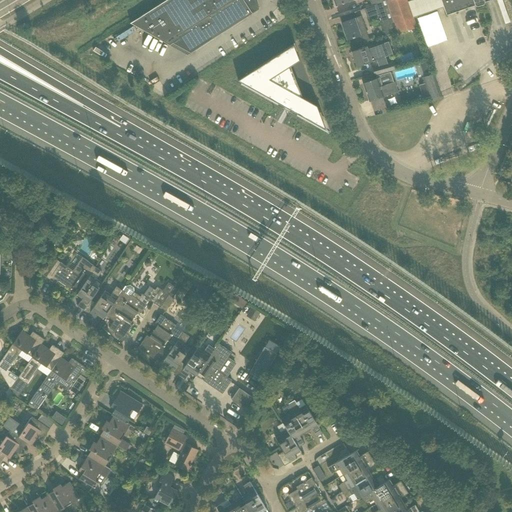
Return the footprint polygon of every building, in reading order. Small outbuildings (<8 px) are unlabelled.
[(170,45),(173,43),(183,59),(253,14),(244,0),(166,0),(131,22),(135,25),(170,45)] [(258,10),(255,0),(244,0),(253,14),(258,10)] [(407,0),(382,0),(383,2),(394,33),(417,27),(407,0)] [(485,2),(489,0),(441,0),(446,15),(475,5),(477,6),(483,4),(485,2)] [(385,35),(394,33),(383,2),(375,5),(377,13),(378,12),(385,35)] [(355,42),(368,38),(360,16),(341,23),(347,39),(353,37),(355,42)] [(367,49),(366,46),(351,51),(357,66),(393,54),(388,42),(367,49)] [(303,98),(298,86),(291,66),(299,60),(293,44),(238,80),(288,108),(318,125),(322,120),(317,105),(303,98)] [(375,75),(391,71),(395,69),(393,62),(372,67),(375,75)] [(421,76),(430,74),(427,62),(418,64),(421,76)] [(424,77),(431,100),(441,97),(433,74),(424,77)] [(389,83),(383,85),(380,77),(363,83),(369,101),(398,91),(394,81),(389,83)] [(423,99),(430,98),(425,83),(419,85),(423,99)] [(55,218),(62,223),(65,218),(57,213),(55,218)] [(35,219),(32,223),(40,228),(43,223),(35,219)] [(58,265),(52,261),(42,274),(56,283),(58,280),(68,287),(71,284),(79,290),(96,267),(83,258),(74,271),(61,262),(58,265)] [(80,291),(85,294),(77,306),(83,310),(91,299),(103,282),(97,278),(102,271),(96,267),(79,290),(79,291),(80,291)] [(209,284),(204,280),(200,287),(205,290),(209,284)] [(163,291),(161,293),(167,297),(169,295),(174,286),(168,282),(163,291)] [(146,304),(149,299),(150,299),(149,298),(143,294),(142,294),(141,296),(134,292),(134,287),(130,285),(126,286),(122,291),(114,303),(135,318),(135,317),(140,309),(143,311),(147,305),(146,304)] [(114,303),(122,291),(116,287),(111,294),(105,290),(96,303),(91,299),(83,310),(95,318),(100,311),(106,315),(114,303)] [(157,287),(149,298),(150,299),(149,299),(154,303),(161,293),(163,291),(157,287)] [(155,304),(159,306),(160,307),(167,297),(161,293),(154,303),(155,303),(155,304)] [(235,293),(235,294),(230,300),(234,303),(239,296),(235,293)] [(160,307),(166,311),(174,298),(169,295),(167,297),(160,307)] [(135,318),(114,303),(106,315),(114,320),(109,328),(117,333),(124,338),(131,327),(129,326),(134,317),(135,318)] [(252,307),(246,316),(255,321),(260,312),(252,307)] [(176,325),(162,315),(161,315),(157,320),(160,322),(154,330),(153,330),(174,345),(183,333),(175,327),(176,325)] [(138,348),(153,358),(158,351),(166,356),(174,345),(153,330),(154,331),(148,339),(145,337),(138,348)] [(22,331),(6,353),(0,361),(0,371),(0,372),(10,388),(15,381),(18,377),(8,369),(21,349),(32,357),(41,344),(45,339),(34,332),(30,337),(22,331)] [(167,357),(172,360),(167,368),(179,376),(186,365),(182,361),(191,348),(185,344),(190,337),(183,333),(174,345),(166,356),(166,357),(167,357)] [(64,353),(53,345),(50,350),(41,344),(32,357),(18,377),(27,383),(41,363),(52,370),(61,358),(64,353)] [(185,380),(188,375),(190,372),(196,376),(199,372),(215,349),(209,345),(204,352),(199,348),(187,365),(186,365),(179,376),(185,380)] [(262,380),(263,378),(270,365),(277,354),(264,347),(249,373),(262,380)] [(205,382),(223,393),(232,380),(219,371),(228,358),(215,349),(199,372),(208,379),(205,382)] [(83,366),(73,359),(69,364),(61,358),(52,370),(28,405),(36,411),(57,381),(67,388),(70,383),(71,384),(83,366)] [(231,400),(245,409),(251,399),(238,390),(231,400)] [(112,414),(114,415),(127,423),(131,417),(127,415),(131,409),(138,413),(143,404),(122,391),(117,400),(116,399),(111,406),(115,408),(112,414)] [(306,433),(306,432),(311,429),(316,437),(322,433),(305,404),(298,408),(294,400),(288,403),(306,433)] [(300,436),(306,433),(288,403),(281,407),(286,415),(280,418),(298,447),(304,444),(300,436)] [(326,416),(328,419),(334,415),(330,409),(327,412),(326,416)] [(57,411),(53,417),(62,423),(66,417),(57,411)] [(118,445),(126,450),(130,444),(122,439),(121,440),(119,438),(123,432),(125,433),(130,425),(127,423),(114,415),(109,422),(107,420),(102,428),(104,429),(100,435),(101,435),(118,445)] [(50,429),(44,425),(32,417),(25,427),(10,416),(3,426),(10,430),(27,443),(31,445),(37,436),(42,440),(50,429)] [(281,434),(279,435),(275,437),(284,451),(278,455),(284,465),(297,458),(292,450),(298,447),(280,418),(282,423),(277,426),(280,431),(281,434)] [(44,425),(50,429),(54,423),(48,419),(44,425)] [(152,430),(147,426),(143,432),(149,435),(152,430)] [(165,443),(180,451),(174,464),(187,471),(190,466),(191,464),(198,449),(183,442),(186,436),(172,429),(165,443)] [(27,443),(10,430),(3,440),(0,438),(0,452),(5,456),(9,459),(15,450),(20,453),(27,443)] [(97,443),(94,441),(89,448),(91,450),(88,455),(90,457),(105,466),(109,460),(106,459),(110,452),(113,453),(118,445),(101,435),(97,443)] [(344,441),(336,445),(340,455),(349,452),(344,441)] [(356,458),(352,452),(328,467),(332,474),(339,469),(343,474),(371,457),(368,451),(356,458)] [(83,473),(79,478),(94,488),(98,481),(102,484),(110,469),(105,466),(90,457),(85,464),(83,463),(79,470),(83,473)] [(346,480),(345,481),(338,485),(342,492),(370,475),(367,469),(375,464),(371,457),(343,474),(346,480)] [(159,488),(154,498),(148,499),(145,504),(156,509),(160,501),(170,505),(177,490),(170,487),(175,478),(163,472),(156,486),(159,488)] [(361,497),(386,482),(382,475),(374,480),(370,475),(342,492),(346,498),(353,493),(357,500),(361,497)] [(292,500),(294,505),(296,507),(317,494),(313,485),(315,484),(312,478),(296,487),(298,490),(289,495),(292,500)] [(376,504),(405,487),(401,480),(393,485),(389,480),(386,482),(361,497),(365,503),(372,498),(376,504)] [(265,506),(250,481),(243,485),(248,493),(242,497),(251,511),(259,511),(259,510),(265,506)] [(49,494),(59,511),(65,508),(64,505),(70,501),(71,503),(80,498),(70,482),(62,486),(60,484),(53,488),(54,490),(48,494),(49,494)] [(125,483),(121,491),(129,495),(133,487),(125,483)] [(389,511),(403,504),(401,500),(400,498),(408,493),(405,487),(376,504),(379,509),(374,511),(389,511)] [(326,501),(325,502),(323,503),(318,494),(319,494),(318,493),(317,494),(296,507),(298,511),(321,511),(329,507),(326,501)] [(59,511),(49,494),(42,499),(40,496),(32,501),(34,503),(28,506),(29,508),(31,511),(59,511)] [(251,511),(242,497),(230,504),(235,511),(251,511)] [(294,505),(291,501),(285,504),(288,509),(294,505)]
